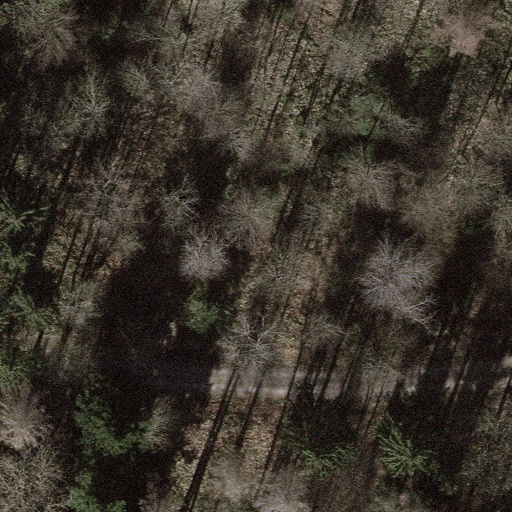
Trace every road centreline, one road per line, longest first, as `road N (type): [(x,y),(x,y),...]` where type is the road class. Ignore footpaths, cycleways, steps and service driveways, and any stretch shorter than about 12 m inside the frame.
road 1 (motorway): [(0,397),(511,308)]
road 2 (track): [(511,373),(312,387),(0,365)]
